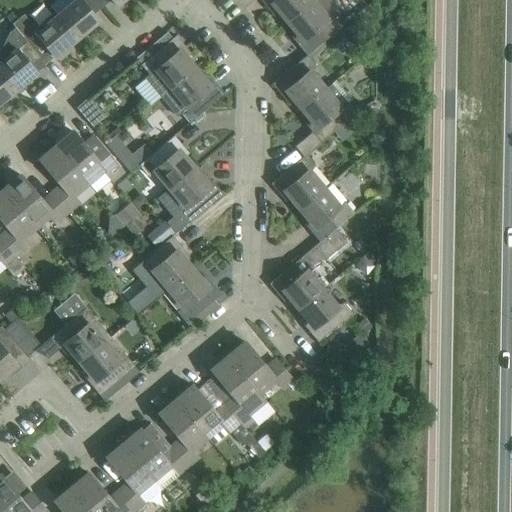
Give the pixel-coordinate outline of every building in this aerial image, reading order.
[(102,7),(96,0),(71,0),(55,14),(77,40),(87,32),(86,30),(96,22),(97,23),(99,22),(93,15),(102,7)] [(313,0),(260,0),(267,8),(272,4),(287,22),(311,2),(313,0)] [(313,0),(311,2),(287,22),(302,40),(297,44),(307,55),(342,26),(334,18),(339,14),(331,0),(313,0)] [(55,14),(37,29),(24,14),(12,24),(22,36),(40,58),(49,51),(55,58),(56,57),(55,56),(66,47),(67,48),(77,40),(55,14)] [(40,58),(22,36),(12,44),(15,48),(0,60),(0,73),(15,91),(25,83),(24,82),(34,73),(35,74),(37,73),(31,66),(40,58)] [(180,51),(185,47),(176,36),(141,65),(148,74),(145,78),(160,96),(194,68),(180,51)] [(307,55),(272,84),(281,95),(286,91),(301,108),(324,89),(308,71),(315,65),(307,55)] [(210,87),(194,68),(160,96),(177,117),(181,114),(189,123),(224,94),(215,83),(210,87)] [(0,101),(4,98),(5,99),(15,91),(0,73),(0,101)] [(346,121),(355,113),(345,101),(338,106),(324,89),(301,108),(316,127),(311,131),(321,142),(346,121)] [(88,97),(76,108),(91,126),(104,116),(88,97)] [(355,113),(346,121),(352,128),(361,120),(355,113)] [(83,144),(72,131),(55,146),(87,183),(103,169),(109,176),(120,167),(93,135),(83,144)] [(174,135),(138,166),(147,176),(153,171),(168,189),(193,168),(178,150),(183,146),(174,135)] [(55,146),(39,159),(61,185),(51,194),(66,213),(78,203),(71,196),(87,183),(55,146)] [(306,154),(271,184),(280,195),(285,191),(300,209),(323,189),(309,171),(315,165),(306,154)] [(187,224),(222,194),(213,183),(208,187),(193,168),(168,189),(182,207),(176,211),(187,224)] [(42,201),(20,175),(3,189),(34,227),(51,214),(57,221),(66,213),(51,194),(42,201)] [(3,189),(0,191),(0,218),(8,229),(0,236),(0,239),(13,256),(25,246),(19,239),(34,227),(3,189)] [(323,189),(300,209),(315,227),(310,231),(319,242),(336,228),(355,212),(345,201),(339,207),(323,189)] [(130,203),(114,215),(123,226),(125,225),(135,217),(139,214),(130,203)] [(304,255),(269,284),(278,295),(283,291),(298,308),(321,288),(309,273),(347,241),(336,228),(319,242),(304,255)] [(172,236),(137,266),(145,275),(151,270),(166,288),(191,268),(176,251),(181,247),(172,236)] [(0,258),(5,263),(15,276),(24,269),(13,256),(0,239),(0,258)] [(214,300),(221,294),(212,283),(207,287),(191,268),(166,288),(181,306),(176,311),(186,323),(191,328),(218,305),(214,300)] [(318,342),(352,313),(342,301),(336,306),(321,288),(298,308),(313,327),(308,331),(318,342)] [(86,308),(51,337),(60,348),(65,344),(79,361),(103,341),(88,323),(94,318),(86,308)] [(3,329),(26,356),(39,346),(16,318),(3,329)] [(3,329),(0,325),(0,377),(15,365),(19,370),(30,361),(26,356),(3,329)] [(331,340),(326,351),(353,358),(368,345),(359,335),(345,347),(331,340)] [(99,395),(134,366),(124,353),(117,359),(103,341),(79,361),(95,380),(90,384),(99,395)] [(266,368),(244,342),(227,356),(259,393),(275,380),(281,387),(291,379),(275,360),(266,368)] [(211,370),(214,373),(216,376),(207,384),(238,421),(248,413),(242,406),(259,393),(227,356),(211,370)] [(207,384),(198,392),(192,385),(175,400),(206,437),(223,424),(228,430),(238,421),(207,384)] [(175,400),(158,413),(180,439),(171,447),(170,447),(186,466),(196,457),(190,450),(206,437),(175,400)] [(145,435),(140,429),(122,443),(154,481),(170,467),(176,474),(186,466),(170,447),(171,447),(154,427),(145,435)] [(122,443),(106,457),(128,483),(118,491),(134,509),(144,501),(138,494),(154,481),(122,443)] [(109,499),(87,472),(70,487),(91,511),(116,511),(118,511),(119,511),(130,511),(134,509),(118,491),(109,499)] [(21,501),(0,474),(0,508),(3,511),(47,511),(31,493),(21,501)] [(54,500),(57,504),(63,511),(91,511),(70,487),(54,500)]
